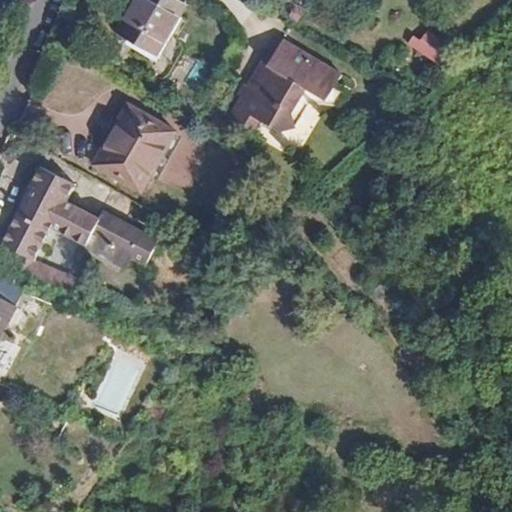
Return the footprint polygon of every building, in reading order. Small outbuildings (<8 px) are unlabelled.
[(180,0),(127,0),(107,38),(155,63),(182,12),(176,9),(180,0)] [(453,49),(430,32),(423,42),(417,37),(411,45),(439,66),(453,49)] [(341,82),(281,44),(265,71),(267,72),(254,94),(243,88),(234,100),(238,102),(224,124),(249,140),(257,127),(275,138),(293,134),(312,100),(324,107),(341,82)] [(174,129),(122,100),(86,165),(138,193),(174,129)] [(73,185),(37,166),(26,188),(28,189),(0,244),(33,262),(49,231),(85,248),(85,250),(126,272),(132,261),(144,268),(158,241),(101,211),(97,218),(65,202),(73,185)] [(0,335),(16,305),(0,296),(0,335)]
